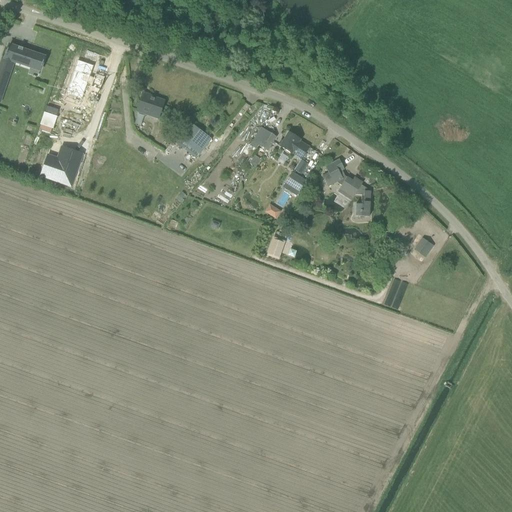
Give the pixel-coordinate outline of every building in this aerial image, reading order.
[(18,48),(9,45),(8,47),(9,47),(8,49),(7,49),(5,55),(6,55),(5,57),(4,58),(5,59),(3,64),(0,63),(0,93),(3,94),(15,61),(30,66),(30,67),(38,70),(40,70),(40,71),(41,69),(40,69),(41,67),(42,67),(44,61),(43,61),(44,59),(45,58),(22,50),(23,49),(22,48),(22,49),(19,48),(19,47),(18,47),(18,48)] [(77,61),(66,95),(82,100),(88,84),(91,85),(90,88),(100,91),(104,78),(95,75),(94,78),(90,77),(94,66),(77,61)] [(143,93),(139,103),(136,111),(158,119),(164,101),(149,96),(149,95),(143,93)] [(187,122),(174,140),(197,158),(210,140),(187,122)] [(267,132),(258,146),(267,151),(275,137),(267,132)] [(309,147),(302,143),(299,141),(300,140),(288,133),(280,146),(291,154),(292,154),(301,160),(309,147)] [(47,156),(40,177),(71,187),(82,155),(61,147),(57,159),(47,156)] [(255,156),(250,164),(256,168),(261,160),(255,156)] [(328,173),(322,177),(327,187),(337,182),(338,184),(341,186),(339,189),(353,198),(355,195),(361,195),(361,205),(355,204),(354,217),(358,217),(368,217),(370,192),(365,191),(365,189),(360,186),(362,183),(354,178),(352,181),(345,176),(342,170),(344,169),(339,160),(330,164),(325,167),(328,173)] [(292,173),(283,188),(296,196),(305,181),(292,173)] [(270,204),(265,211),(275,217),(280,210),(270,204)] [(212,220),(210,227),(218,229),(220,223),(212,220)] [(274,236),(267,252),(278,256),(284,240),(274,236)] [(425,257),(427,254),(433,246),(425,240),(416,252),(425,257)]
